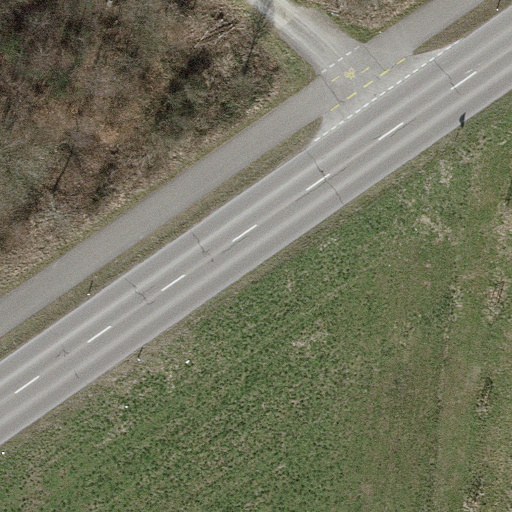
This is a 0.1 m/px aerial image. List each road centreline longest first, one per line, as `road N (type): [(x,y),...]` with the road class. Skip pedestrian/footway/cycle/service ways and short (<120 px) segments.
road 1 (secondary): [(511,53),(0,409)]
road 2 (track): [(267,0),(356,75),(393,135)]
